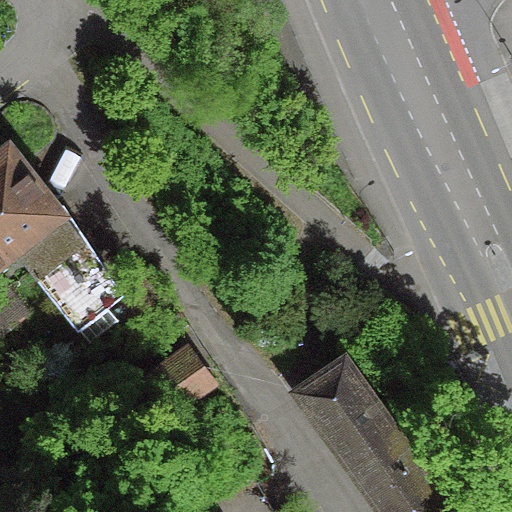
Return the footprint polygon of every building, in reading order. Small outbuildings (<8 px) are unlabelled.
[(0,254),(11,246),(85,340),(112,318),(101,304),(115,292),(57,205),(54,208),(4,145),(0,148),(0,254)] [(0,344),(34,316),(3,278),(0,280),(0,344)] [(210,381),(185,346),(136,382),(162,417),(210,381)] [(368,401),(339,360),(294,391),(324,432),(326,430),(372,493),(369,495),(381,511),(442,511),(446,510),(414,464),(411,466),(366,403),(368,401)] [(456,412),(471,406),(454,364),(439,370),(456,412)]
